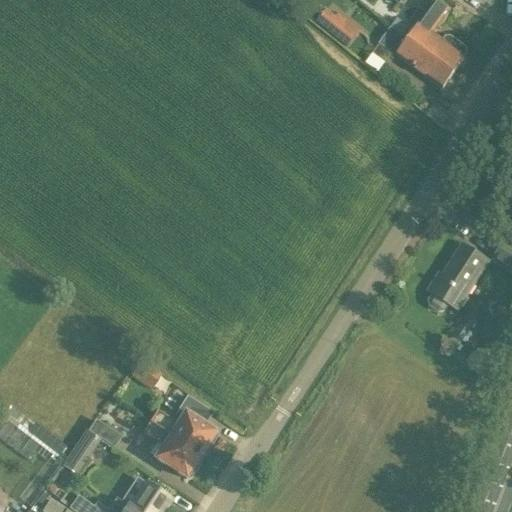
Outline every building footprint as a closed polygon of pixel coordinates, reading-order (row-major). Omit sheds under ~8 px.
[(449,40),(445,41),(442,44),(430,35),(447,11),(436,3),(408,41),(406,44),(430,61),(433,57),(455,73),(464,60),(462,58),(464,55),(463,51),(449,40)] [(326,10),(317,21),(338,37),(347,25),(326,10)] [(391,29),(386,36),(380,45),(442,90),(455,73),(433,57),(430,61),(406,44),(408,41),(391,29)] [(511,243),(505,239),(489,265),(511,279),(511,278),(511,243)] [(438,313),(445,311),(449,305),(458,311),(488,263),(462,246),(443,277),(440,275),(428,292),(433,295),(429,301),(431,308),(438,313)] [(444,350),(453,355),(475,323),(466,317),(453,336),(444,350)] [(140,364),(131,377),(150,390),(159,377),(140,364)] [(159,412),(151,424),(204,459),(218,437),(213,434),(202,427),(209,415),(186,399),(176,414),(183,419),(179,425),(159,412)] [(10,408),(1,419),(48,454),(61,463),(68,454),(64,451),(65,450),(10,408)] [(95,422),(88,432),(96,437),(102,427),(95,422)] [(190,481),(204,459),(151,424),(144,434),(164,447),(157,459),(190,481)] [(74,450),(63,467),(76,476),(87,459),(74,450)] [(160,511),(168,501),(144,485),(128,509),(115,500),(107,511),(160,511)] [(40,511),(61,511),(64,509),(50,499),(40,511)]
